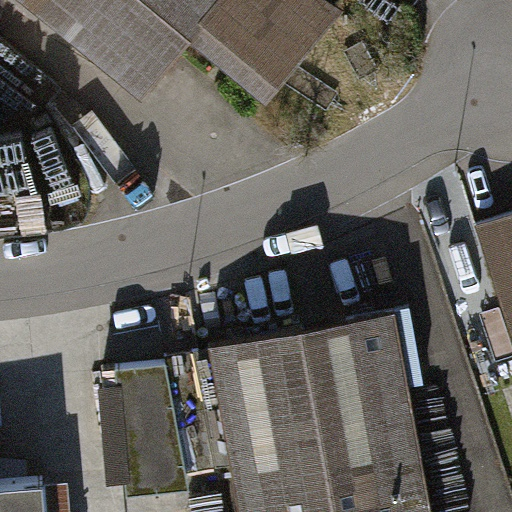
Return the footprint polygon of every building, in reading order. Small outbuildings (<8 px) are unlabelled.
[(327,0),(19,0),(141,103),(194,31),(268,96),(307,49),(341,8),(327,0)] [(511,206),(467,221),(511,357),(511,206)] [(433,511),(395,307),(208,342),(240,511),(433,511)] [(160,356),(109,359),(120,489),(182,484),(160,356)] [(0,511),(48,511),(46,480),(0,483),(0,511)]
